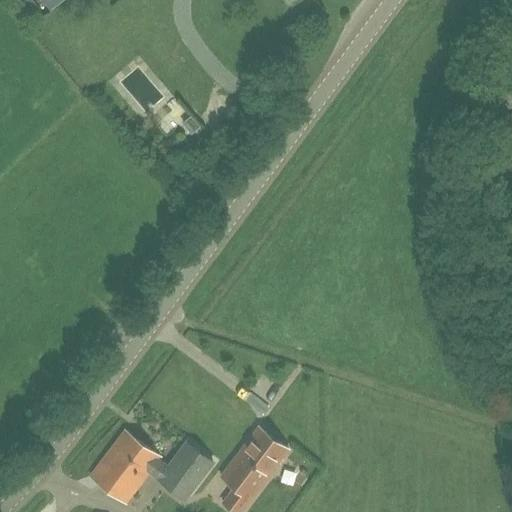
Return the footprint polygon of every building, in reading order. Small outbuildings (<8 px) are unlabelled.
[(20,0),(33,14),(49,0),(20,0)] [(489,142),(511,140),(511,114),(488,115),(489,142)] [(259,427),(221,477),(235,487),(223,503),(234,511),(240,511),(288,449),(259,427)] [(150,472),(159,460),(161,457),(125,430),(91,476),(127,503),(150,472)] [(213,462),(191,445),(187,442),(168,467),(159,460),(150,472),(185,499),(213,462)]
